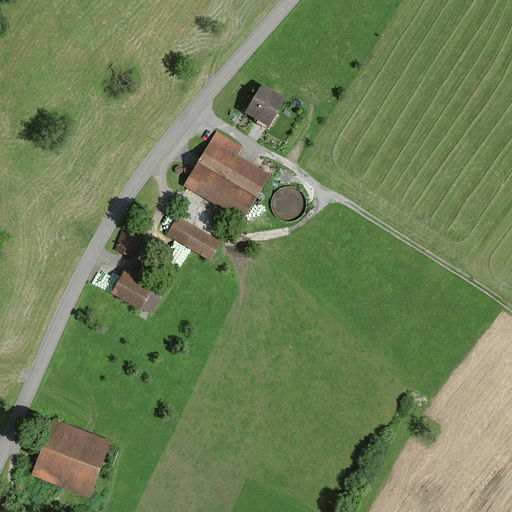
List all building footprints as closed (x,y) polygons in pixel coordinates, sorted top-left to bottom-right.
[(287,98),(263,84),(248,110),(272,124),(287,98)] [(214,135),(186,184),(243,216),(266,176),(234,158),(239,150),(214,135)] [(220,241),(178,218),(169,233),(212,256),(220,241)] [(136,238),(120,233),(115,249),(130,254),(136,238)] [(129,276),(103,262),(90,285),(111,296),(114,290),(141,305),(153,282),(131,271),(129,276)] [(51,421),(32,474),(89,495),(108,442),(51,421)]
